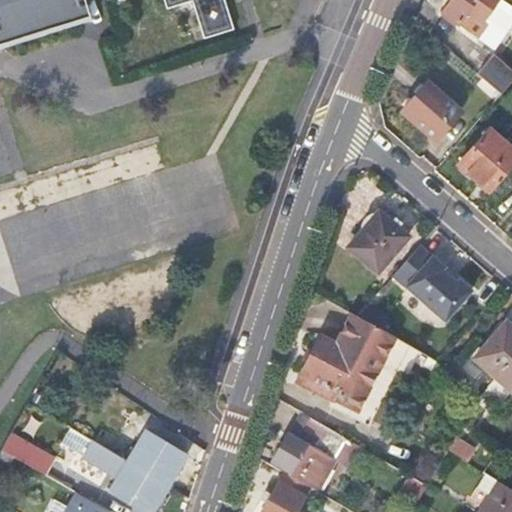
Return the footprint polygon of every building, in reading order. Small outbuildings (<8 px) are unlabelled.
[(0,0),(0,49),(90,21),(83,0),(163,0),(167,9),(192,1),(204,39),(234,30),(224,0),(0,0)] [(498,0),(451,0),(441,13),(491,52),(500,39),(481,25),(494,7),(499,1),(498,0)] [(494,7),(511,22),(511,20),(511,4),(507,0),(498,0),(499,1),(494,7)] [(477,74),(500,94),(511,80),(511,71),(493,55),(477,74)] [(426,83),(400,112),(435,140),(460,111),(426,83)] [(458,164),(490,193),(511,167),(511,148),(490,129),(458,164)] [(377,210),(348,247),(378,272),(406,235),(377,210)] [(419,244),(392,276),(444,320),(471,289),(458,278),(456,280),(442,269),(444,266),(419,244)] [(320,335),(300,374),(304,376),(299,384),(330,402),(361,420),(404,342),(395,337),(376,326),(363,319),(357,316),(351,313),(335,344),(320,335)] [(511,326),(506,321),(475,357),(511,389),(511,326)] [(309,417),(297,438),(288,433),(272,461),(296,475),(311,449),(322,456),(335,433),(309,417)] [(83,455),(91,441),(71,429),(62,443),(83,455)] [(168,486),(186,456),(146,431),(127,462),(168,486)] [(55,458),(11,433),(2,451),(13,457),(45,475),(55,458)] [(152,511),(168,486),(127,462),(92,440),(91,441),(83,455),(118,477),(109,492),(142,511),(152,511)] [(0,474),(3,476),(13,457),(2,451),(0,453),(0,474)] [(282,471),(277,481),(303,497),(309,487),(282,471)] [(479,508),(476,511),(511,511),(511,490),(484,473),(467,500),(479,508)] [(414,478),(402,500),(412,506),(424,484),(414,478)] [(259,511),(297,511),(296,511),(303,497),(277,481),(259,511)] [(107,511),(108,511),(77,494),(66,511),(107,511)]
